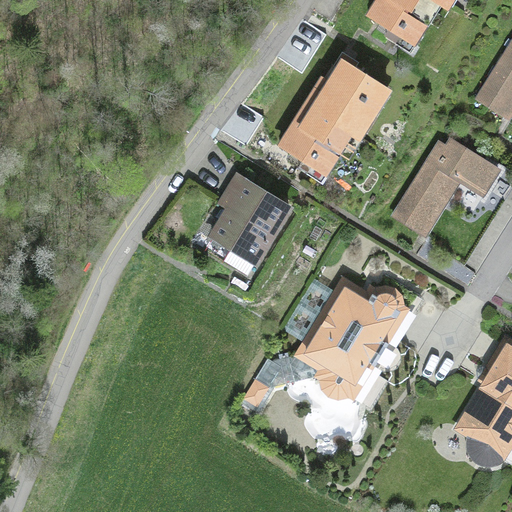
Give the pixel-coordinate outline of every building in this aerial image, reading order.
[(378,0),(368,17),(415,43),(442,0),(378,0)] [(511,40),(476,98),(505,116),(511,104),(511,40)] [(324,78),(279,147),(325,174),(366,111),(373,116),(387,94),(365,80),(368,75),(344,60),(330,82),(324,78)] [(453,175),(483,194),(498,170),(449,139),(445,146),(438,141),(392,214),(421,232),(452,183),(449,181),(453,175)] [(289,208),(246,181),(212,236),(231,248),(224,261),(247,275),(289,208)] [(390,296),(385,294),(376,299),(373,297),(369,303),(345,288),(306,353),(330,367),(326,374),(330,376),(328,380),(330,386),(333,389),(338,391),(343,390),(347,386),(350,388),(363,367),(370,371),(373,365),(375,366),(377,362),(375,361),(384,346),(386,347),(391,337),(384,333),(397,311),(393,309),(395,305),(394,299),(390,296)] [(458,428),(471,436),(471,446),(478,452),(487,449),(495,436),(509,445),(511,439),(511,343),(506,340),(488,368),(493,372),(458,428)] [(267,388),(255,380),(245,398),(257,405),(267,388)]
